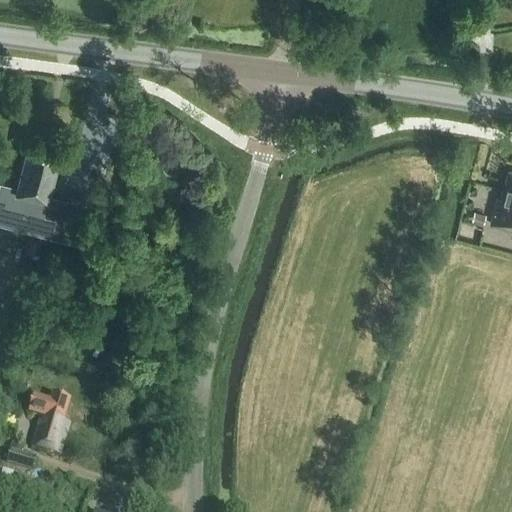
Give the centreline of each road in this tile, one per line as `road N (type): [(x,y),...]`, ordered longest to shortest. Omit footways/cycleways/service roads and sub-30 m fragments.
road 1 (tertiary): [(191,511),(211,330),(286,73)]
road 2 (secondary): [(286,73),(0,36)]
road 3 (secondary): [(286,73),(511,106)]
